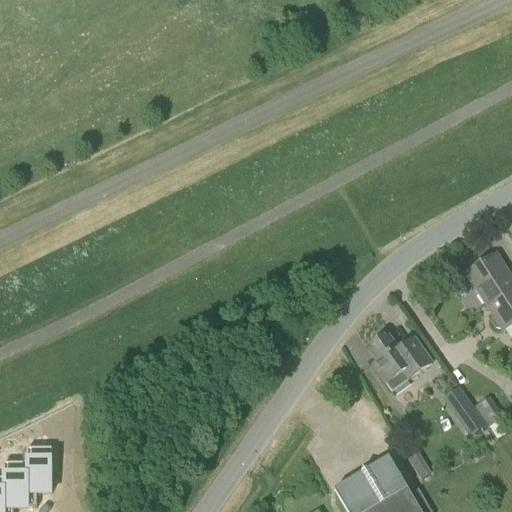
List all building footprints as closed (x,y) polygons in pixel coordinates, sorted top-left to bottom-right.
[(511,280),(496,256),(465,276),(492,318),(491,324),(495,331),(501,331),(503,334),(511,328),(511,280)] [(389,339),(369,353),(377,364),(372,367),(392,394),(432,366),(414,341),(402,349),(401,347),(396,350),(389,339)] [(450,412),(464,431),(478,421),(480,419),(467,400),(465,401),(450,412)] [(503,420),(489,400),(475,410),(488,429),(503,420)] [(28,500),(37,500),(37,493),(51,493),(51,450),(28,450),(28,465),(28,500)] [(344,511),(430,511),(418,492),(409,497),(388,461),(333,493),(344,511)] [(4,511),(14,511),(14,508),(28,508),(28,465),(5,465),(5,480),(5,508),(4,511)] [(429,475),(424,467),(414,474),(419,482),(429,475)]
